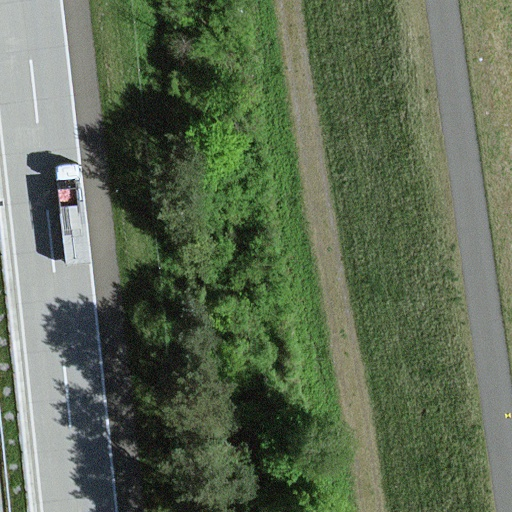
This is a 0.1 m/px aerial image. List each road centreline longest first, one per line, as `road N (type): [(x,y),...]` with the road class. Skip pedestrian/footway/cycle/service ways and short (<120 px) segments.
road 1 (track): [(371,511),(288,0)]
road 2 (motorway): [(73,511),(17,0)]
road 3 (track): [(441,0),(511,504)]
